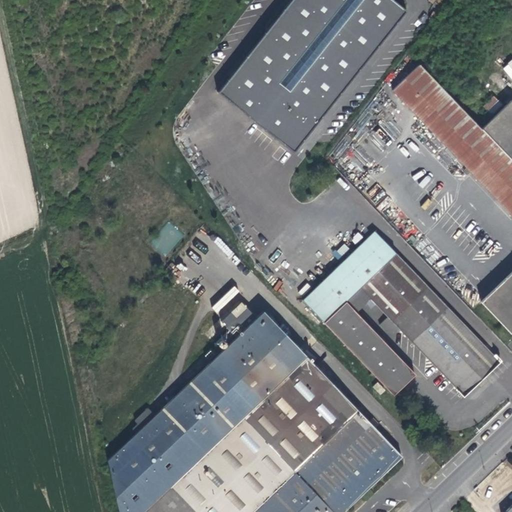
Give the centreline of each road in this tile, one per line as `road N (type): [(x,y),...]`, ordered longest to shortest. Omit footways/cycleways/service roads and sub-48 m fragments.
road 1 (track): [(0,0),(50,230),(0,255)]
road 2 (track): [(50,230),(111,511)]
